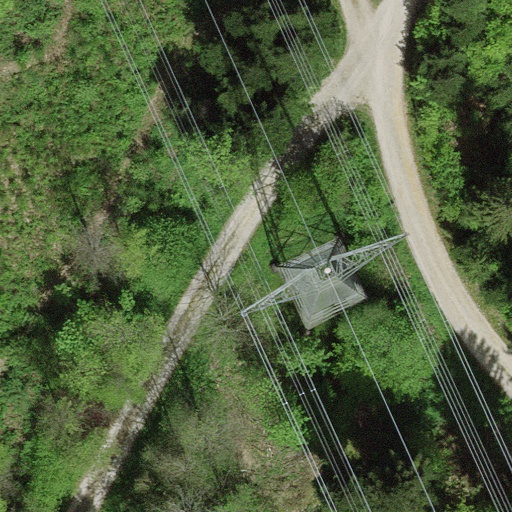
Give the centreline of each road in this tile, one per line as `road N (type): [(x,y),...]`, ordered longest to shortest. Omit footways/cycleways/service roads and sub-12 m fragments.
road 1 (track): [(78,511),(187,313),(395,0)]
road 2 (track): [(344,0),(414,237),(486,354),(511,381)]
